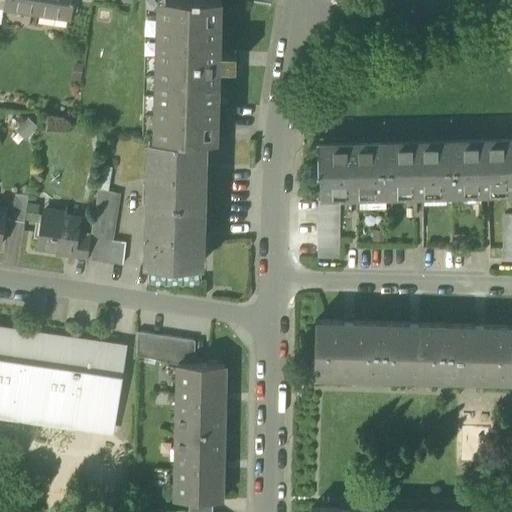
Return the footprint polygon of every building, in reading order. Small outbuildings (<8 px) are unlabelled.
[(4,0),(3,8),(37,13),(39,0),(4,0)] [(39,0),(37,13),(71,19),(73,0),(39,0)] [(205,137),(217,138),(219,66),(235,66),(236,51),(220,51),(221,0),(146,0),(143,136),(149,136),(205,137)] [(72,79),(80,80),(82,68),(74,67),(72,79)] [(511,135),(450,137),(452,191),(511,189),(511,135)] [(147,260),(203,261),(205,137),(149,136),(147,260)] [(450,137),(385,139),(386,193),(452,191),(450,137)] [(341,194),(386,193),(385,139),(319,140),(318,140),(320,195),(341,194)] [(98,187),(90,235),(112,239),(119,193),(98,187)] [(11,219),(24,221),(28,194),(15,192),(11,219)] [(315,255),(338,256),(341,199),(320,199),(317,199),(315,255)] [(68,249),(75,250),(77,233),(80,217),(41,211),(36,244),(56,247),(68,249)] [(500,258),(511,258),(511,214),(502,214),(500,258)] [(67,254),(87,257),(90,235),(77,233),(75,250),(68,249),(67,254)] [(126,241),(112,239),(90,235),(87,257),(122,263),(126,241)] [(314,371),(379,373),(380,321),(315,319),(314,371)] [(379,373),(445,374),(446,322),(380,321),(379,373)] [(511,354),(511,323),(446,322),(445,374),(511,375),(511,354)] [(65,422),(110,429),(123,345),(68,337),(66,353),(19,346),(21,331),(0,328),(0,406),(11,409),(11,414),(39,418),(40,413),(66,417),(65,422)] [(68,337),(21,331),(19,346),(66,353),(68,337)] [(136,355),(178,363),(178,362),(194,363),(195,340),(137,331),(136,355)] [(178,363),(176,430),(223,431),(224,403),(224,392),(224,363),(194,363),(178,362),(178,363)] [(40,413),(39,418),(65,422),(66,417),(40,413)] [(222,459),(223,431),(176,430),(175,498),(189,498),(212,498),(222,498),(222,470),(223,470),(223,459),(222,459)] [(189,498),(188,510),(212,510),(212,498),(189,498)]
